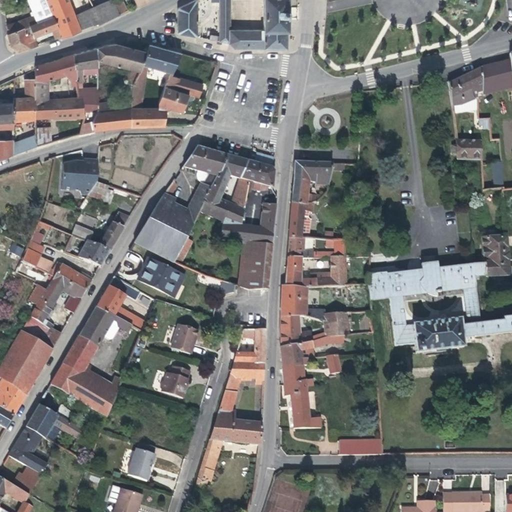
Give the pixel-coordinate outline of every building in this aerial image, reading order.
[(27,0),(34,15),(37,22),(53,16),(49,7),(44,9),(40,0),(27,0)] [(53,16),(61,36),(61,37),(80,31),(80,29),(97,23),(98,25),(119,15),(114,1),(113,0),(110,0),(75,15),(68,0),(40,0),(44,9),(49,7),(53,16)] [(119,15),(128,10),(123,0),(116,0),(114,1),(119,15)] [(197,38),(197,0),(193,0),(178,8),(177,34),(197,38)] [(229,43),(229,30),(230,30),(230,0),(219,0),(219,1),(219,41),(229,43)] [(262,0),(264,30),(230,30),(229,30),(229,43),(234,48),(286,48),(286,31),(288,31),(288,29),(288,0),(262,0)] [(10,46),(18,50),(32,47),(37,46),(35,42),(34,37),(52,30),(54,34),(55,39),(61,36),(53,16),(37,22),(34,15),(6,26),(7,33),(10,46)] [(34,37),(35,42),(54,34),(52,30),(34,37)] [(132,84),(139,72),(146,51),(115,44),(96,47),(97,61),(129,69),(123,80),(125,81),(132,84)] [(170,72),(164,86),(175,92),(188,95),(188,94),(199,97),(202,85),(171,75),(180,53),(149,44),(146,51),(139,72),(132,84),(131,104),(130,109),(141,109),(148,65),(170,72)] [(77,97),(83,97),(85,112),(95,111),(96,114),(97,112),(98,111),(98,102),(98,87),(80,88),(79,82),(82,82),(81,67),(97,66),(97,61),(96,47),(73,54),(75,68),(76,78),(77,97)] [(62,57),(66,75),(70,80),(76,78),(75,68),(73,54),(62,57)] [(62,57),(53,60),(59,77),(66,75),(62,57)] [(59,77),(53,60),(34,66),(34,78),(34,97),(35,119),(35,122),(50,122),(50,118),(79,118),(78,123),(80,123),(77,135),(80,135),(84,121),(85,117),(85,112),(83,97),(77,97),(48,99),(47,80),(59,77)] [(481,68),(483,92),(511,85),(511,75),(511,73),(510,61),(481,68)] [(481,68),(455,80),(448,81),(452,106),(461,105),(474,100),(478,99),(477,94),(483,92),(481,68)] [(25,98),(13,98),(13,103),(13,121),(35,119),(34,97),(34,78),(24,79),(25,98)] [(124,105),(131,104),(132,84),(125,81),(124,99),(98,102),(98,111),(97,112),(125,109),(124,105)] [(164,86),(159,102),(158,108),(141,109),(130,109),(130,126),(164,126),(166,108),(181,112),(188,95),(175,92),(164,86)] [(452,106),(453,114),(478,111),(478,99),(474,100),(461,105),(452,106)] [(0,128),(13,128),(13,121),(13,103),(0,103),(0,128)] [(125,109),(97,112),(96,114),(92,121),(94,131),(130,126),(130,109),(131,104),(124,105),(125,109)] [(489,119),(479,120),(479,126),(483,126),(484,129),(490,128),(489,119)] [(84,121),(80,135),(89,133),(89,122),(84,121)] [(37,127),(37,142),(50,143),(51,128),(37,127)] [(37,146),(36,133),(13,142),(13,155),(37,146)] [(13,155),(13,142),(13,140),(4,141),(4,158),(13,155)] [(480,159),(480,141),(456,141),(456,147),(452,147),(453,154),(457,154),(457,160),(480,159)] [(192,200),(199,212),(226,155),(196,147),(183,166),(197,170),(196,176),(197,180),(200,184),(192,200)] [(271,167),(274,158),(256,153),(253,162),(271,167)] [(239,179),(248,161),(226,155),(199,212),(224,223),(225,217),(241,224),(243,212),(244,211),(244,207),(240,205),(239,208),(231,204),(220,200),(230,176),(239,179)] [(81,195),(88,196),(88,195),(96,182),(97,161),(83,160),(83,162),(83,164),(76,164),(76,161),(62,164),(61,190),(79,191),(81,195)] [(264,186),(269,187),(272,188),(274,171),(271,167),(253,162),(248,161),(239,179),(249,181),(253,182),(255,183),(262,185),(264,186)] [(309,181),(294,162),(291,202),(304,204),(304,205),(306,204),(308,194),(309,181)] [(294,162),(309,181),(315,183),(315,185),(324,186),(324,187),(327,188),(330,171),(331,163),(294,162)] [(501,163),(493,164),(495,188),(502,188),(501,163)] [(359,178),(359,164),(344,164),(344,171),(344,178),(359,178)] [(249,181),(239,179),(234,194),(246,197),(247,192),(249,181)] [(193,221),(171,210),(174,203),(176,200),(171,198),(176,186),(172,181),(157,204),(133,243),(174,263),(175,260),(185,241),(195,221),(193,221)] [(108,190),(108,187),(109,186),(96,182),(88,195),(110,204),(114,192),(108,190)] [(262,185),(255,183),(253,190),(260,191),(262,185)] [(246,197),(234,194),(231,204),(239,208),(240,205),(244,207),(246,199),(246,197)] [(323,195),(308,194),(306,204),(313,202),(317,201),(323,195)] [(187,209),(174,203),(171,210),(193,221),(195,221),(199,212),(192,200),(187,209)] [(290,216),(302,217),(307,218),(308,212),(312,213),(313,202),(306,204),(304,205),(304,204),(291,202),(290,216)] [(263,203),(260,228),(274,229),(276,204),(263,203)] [(109,251),(129,217),(118,212),(97,246),(109,251)] [(243,212),(241,224),(256,227),(257,214),(243,212)] [(300,239),(302,217),(290,216),(289,221),(287,239),(300,239)] [(272,245),(274,229),(260,228),(256,227),(241,224),(225,217),(224,223),(220,241),(241,243),(272,245)] [(39,228),(48,231),(49,227),(38,222),(34,231),(37,233),(39,228)] [(75,225),(72,236),(87,242),(89,242),(93,232),(75,225)] [(34,268),(39,257),(44,248),(39,246),(44,236),(37,233),(34,231),(20,262),(34,269),(34,268)] [(474,272),(474,277),(486,276),(511,275),(510,267),(508,267),(506,236),(482,237),(484,263),(475,264),(476,272),(474,272)] [(312,258),(312,252),(312,239),(300,239),(287,239),(287,248),(286,258),(302,258),(312,258)] [(180,263),(190,243),(185,241),(175,260),(180,263)] [(78,258),(100,266),(109,251),(97,246),(89,242),(87,242),(78,258)] [(12,243),(9,252),(20,256),(24,248),(12,243)] [(269,274),(272,245),(241,243),(238,287),(245,288),(246,273),(269,274)] [(343,247),(334,247),(334,253),(334,258),(343,258),(343,247)] [(34,268),(48,274),(50,269),(54,263),(39,257),(34,268)] [(301,287),(300,279),(302,258),(286,258),(286,270),(285,285),(301,287)] [(330,258),(330,278),(330,287),(346,287),(346,258),(343,258),(334,258),(330,258)] [(137,281),(169,297),(174,284),(179,286),(183,276),(148,259),(143,268),(146,270),(143,274),(141,273),(137,281)] [(432,351),(433,356),(446,354),(445,349),(463,347),(462,338),(511,332),(511,315),(503,317),(503,320),(480,323),(474,277),(474,272),(476,272),(475,264),(437,268),(437,262),(420,264),(421,270),(367,275),(370,301),(388,298),(394,346),(414,344),(415,353),(432,351)] [(74,287),(70,295),(71,297),(80,301),(91,282),(59,264),(53,271),(50,269),(48,274),(74,287)] [(269,274),(246,273),(245,288),(267,290),(269,274)] [(61,291),(70,295),(74,287),(48,274),(46,278),(51,281),(46,290),(37,285),(27,301),(36,306),(29,317),(42,325),(61,291)] [(330,287),(330,278),(320,278),(320,275),(316,276),(316,279),(300,279),(301,287),(307,287),(330,287)] [(219,289),(232,293),(234,284),(221,281),(219,289)] [(174,284),(169,297),(174,299),(179,286),(174,284)] [(308,316),(309,311),(309,304),(306,304),(307,287),(301,287),(285,285),(284,285),(282,298),(281,299),(280,304),(280,318),(306,317),(308,316)] [(122,315),(115,312),(123,298),(125,295),(108,286),(96,307),(120,320),(122,315)] [(330,298),(346,298),(346,287),(330,287),(330,298)] [(64,308),(73,313),(80,301),(71,297),(64,308)] [(122,314),(129,302),(123,298),(115,312),(122,315),(120,320),(132,326),(133,327),(136,321),(122,314)] [(96,307),(73,345),(84,351),(87,345),(95,351),(104,337),(109,340),(112,339),(119,328),(129,333),(132,326),(120,320),(96,307)] [(328,311),(309,311),(308,316),(324,321),(324,323),(336,322),(335,314),(328,314),(328,311)] [(343,336),(348,335),(346,313),(335,314),(336,322),(324,323),(325,337),(338,336),(343,336)] [(280,331),(280,347),(311,342),(309,332),(299,332),(299,328),(310,326),(308,316),(306,317),(280,318),(280,331)] [(55,345),(44,339),(49,329),(42,325),(29,317),(20,333),(51,351),(55,345)] [(171,349),(190,355),(194,343),(197,331),(178,325),(171,349)] [(50,329),(49,329),(44,339),(55,345),(61,334),(50,329)] [(255,336),(254,353),(254,363),(264,363),(265,349),(265,329),(248,329),(248,335),(255,336)] [(51,351),(20,333),(0,368),(0,378),(1,380),(25,396),(51,351)] [(325,337),(313,341),(314,346),(312,346),(312,347),(327,344),(325,337)] [(313,341),(311,342),(280,347),(281,358),(282,368),(303,366),(306,366),(307,359),(314,358),(312,347),(312,346),(314,346),(313,341)] [(87,345),(84,351),(73,345),(68,354),(87,365),(95,351),(87,345)] [(233,362),(254,363),(254,353),(236,353),(233,362)] [(68,354),(62,364),(50,385),(106,418),(122,380),(115,377),(111,385),(109,390),(86,377),(88,373),(88,371),(87,370),(89,366),(87,365),(68,354)] [(336,355),(326,357),(330,375),(340,373),(336,355)] [(230,372),(240,379),(256,380),(255,385),(263,386),(264,375),(264,363),(254,363),(233,362),(230,372)] [(189,372),(173,366),(170,374),(167,373),(164,381),(161,383),(160,388),(161,392),(182,399),(186,387),(184,387),(186,382),(189,372)] [(289,396),(306,393),(307,393),(306,388),(305,380),(304,379),(303,366),(282,368),(283,388),(284,396),(289,396)] [(111,385),(88,371),(88,373),(86,377),(109,390),(111,385)] [(240,379),(230,372),(218,411),(231,412),(231,410),(240,379)] [(25,396),(1,380),(0,381),(0,407),(14,416),(25,396)] [(309,418),(306,393),(289,396),(293,429),(320,428),(319,417),(309,418)] [(61,406),(55,415),(38,405),(25,427),(42,437),(53,443),(61,429),(78,439),(83,431),(67,422),(73,413),(61,406)] [(14,416),(0,407),(0,425),(6,429),(14,416)] [(231,410),(231,412),(218,411),(216,418),(235,420),(236,411),(231,410)] [(213,427),(261,433),(262,423),(235,420),(216,418),(213,427)] [(25,427),(8,455),(26,466),(41,475),(47,465),(32,455),(42,437),(25,427)] [(209,439),(223,441),(259,446),(261,433),(213,427),(209,439)] [(197,478),(207,481),(211,482),(223,441),(209,439),(197,478)] [(338,456),(381,455),(380,440),(338,441),(338,456)] [(140,442),(137,450),(153,454),(155,447),(140,442)] [(127,475),(146,481),(150,469),(154,455),(153,454),(137,450),(135,449),(127,475)] [(41,475),(26,466),(22,474),(18,472),(10,484),(29,495),(41,475)] [(10,484),(0,477),(0,500),(5,492),(23,502),(17,511),(29,511),(32,507),(25,503),(29,495),(10,484)] [(206,487),(207,481),(197,478),(195,484),(206,487)] [(142,496),(120,489),(113,511),(136,511),(138,508),(136,508),(137,506),(137,504),(140,503),(142,496)] [(453,511),(453,493),(443,493),(443,511),(453,511)] [(466,493),(453,493),(453,511),(481,511),(482,511),(482,495),(482,493),(466,493)] [(401,511),(434,511),(435,508),(434,508),(434,501),(426,501),(417,501),(417,508),(401,508),(401,511)]
